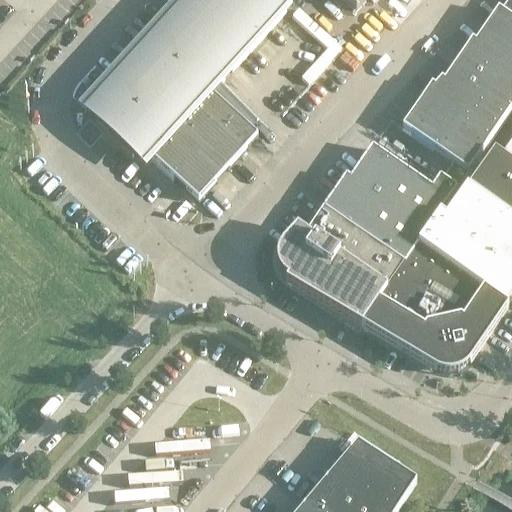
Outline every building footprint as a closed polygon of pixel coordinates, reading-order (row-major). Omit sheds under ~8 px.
[(227,0),(186,0),(185,1),(247,58),(267,36),(227,0)] [(286,15),(285,14),(270,0),(227,0),(267,36),(286,15)] [(340,0),(356,14),(368,0),(340,0)] [(511,22),(511,0),(502,15),(511,22)] [(247,58),(185,1),(159,30),(221,87),(247,58)] [(511,22),(502,15),(501,16),(498,13),(475,46),(511,71),(511,22)] [(140,153),(174,184),(175,184),(199,206),(258,141),(210,98),(221,87),(159,30),(119,75),(94,102),(105,112),(95,123),(134,159),(140,153)] [(507,119),(511,112),(511,71),(475,46),(472,44),(448,79),(507,119)] [(402,132),(452,167),(468,177),(507,119),(448,79),(443,85),(441,84),(435,91),(431,89),(402,132)] [(260,142),(270,133),(228,88),(218,97),(260,142)] [(345,180),(323,214),(404,270),(418,249),(439,218),(457,193),(440,182),(432,193),(372,152),(350,183),(345,180)] [(468,194),(511,225),(511,170),(494,157),(468,194)] [(452,167),(443,180),(458,191),(468,177),(452,167)] [(439,218),(418,249),(507,312),(508,313),(508,312),(511,306),(511,225),(468,194),(467,193),(446,223),(439,218)] [(277,261),(277,263),(277,266),(277,269),(278,271),(279,274),(280,276),(281,278),(283,281),(285,282),(287,284),(285,287),(287,288),(291,283),(313,298),(310,302),(311,303),(314,299),(336,315),(335,317),(336,318),(338,316),(360,331),(359,331),(360,332),(361,332),(362,331),(404,270),(323,214),(306,239),(297,233),(281,250),(281,251),(280,253),(278,255),(278,258),(277,261)] [(362,331),(361,332),(371,338),(380,344),(390,349),(399,355),(408,360),(418,366),(427,371),(436,376),(438,378),(441,378),(444,379),(446,379),(449,379),(452,379),(455,379),(457,378),(460,377),(462,376),(465,374),(467,372),(469,370),(471,368),(486,345),(493,336),(499,326),(508,314),(508,313),(507,312),(418,249),(404,270),(362,331)] [(327,481),(326,482),(372,511),(398,511),(410,494),(416,485),(357,445),(349,454),(349,455),(340,470),(338,468),(329,482),(327,481)] [(189,459),(189,449),(155,450),(155,460),(189,459)] [(371,511),(326,482),(317,496),(315,495),(306,509),(304,508),(304,509),(308,511),(371,511)]
